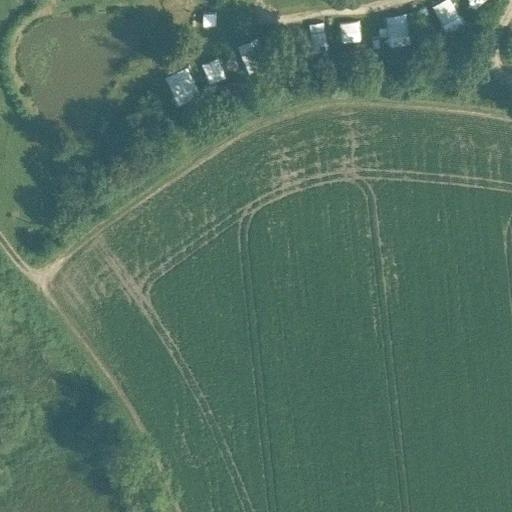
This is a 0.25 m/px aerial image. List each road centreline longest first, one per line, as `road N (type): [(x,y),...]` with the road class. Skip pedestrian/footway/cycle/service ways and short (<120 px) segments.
road 1 (track): [(32,283),(92,234),(286,110),(390,104),(511,122)]
road 2 (track): [(0,239),(106,380),(169,511)]
